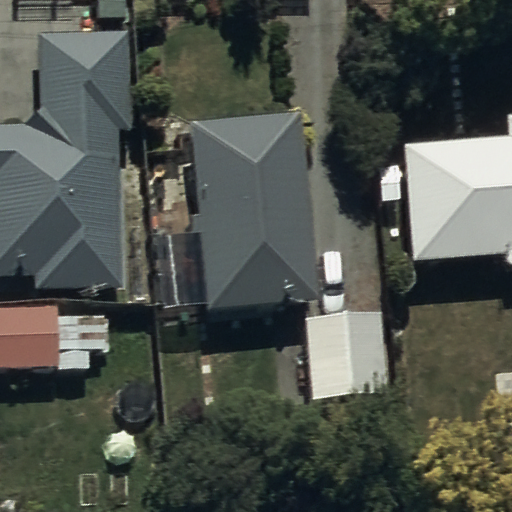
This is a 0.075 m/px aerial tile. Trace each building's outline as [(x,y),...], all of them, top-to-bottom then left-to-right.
[(119,48),(33,50),(36,138),(0,138),(0,289),(31,289),(31,304),(115,301),(109,144),(122,143),(119,48)] [(295,128),(185,140),(201,329),(314,317),(295,128)] [(498,158),(397,163),(402,280),(497,276),(498,286),(511,285),(511,135),(497,136),(498,158)] [(50,322),(0,322),(0,384),(51,384),(50,322)] [(379,326),(273,331),(276,414),(382,409),(379,326)] [(511,476),(511,396),(500,397),(503,477),(511,476)]
